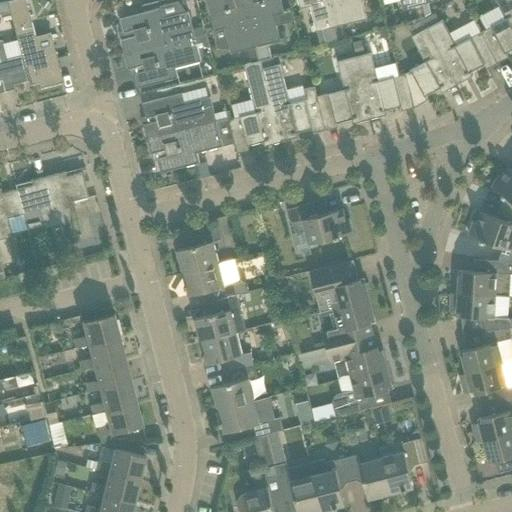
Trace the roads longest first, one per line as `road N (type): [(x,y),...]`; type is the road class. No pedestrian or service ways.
road 1 (residential): [(131,222),(374,163)]
road 2 (residential): [(176,511),(186,447),(145,278)]
road 3 (residential): [(465,511),(412,310)]
road 4 (residential): [(412,310),(430,234),(473,132)]
road 5 (residential): [(412,310),(374,163)]
road 6 (residential): [(0,312),(145,278)]
